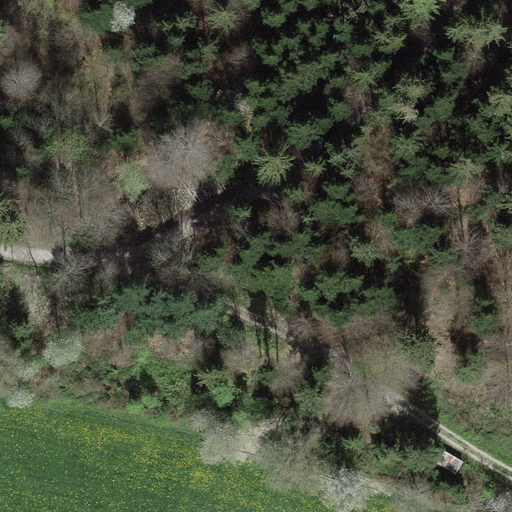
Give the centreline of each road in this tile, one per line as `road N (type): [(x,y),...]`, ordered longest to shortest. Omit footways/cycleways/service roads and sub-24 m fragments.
road 1 (track): [(511,6),(496,10),(348,162),(128,255),(35,258),(0,248)]
road 2 (track): [(86,256),(264,314),(511,473)]
